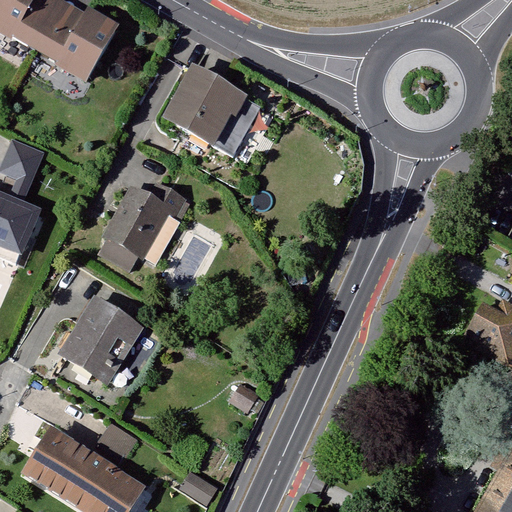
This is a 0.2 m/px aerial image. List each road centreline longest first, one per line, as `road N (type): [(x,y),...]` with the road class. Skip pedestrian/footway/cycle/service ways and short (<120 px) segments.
road 1 (primary): [(258,511),(374,262)]
road 2 (tertiary): [(395,39),(320,44),(232,31)]
road 3 (tertiary): [(232,31),(267,59),(372,111)]
road 4 (primary): [(374,262),(447,141)]
road 5 (primary): [(387,132),(374,262)]
